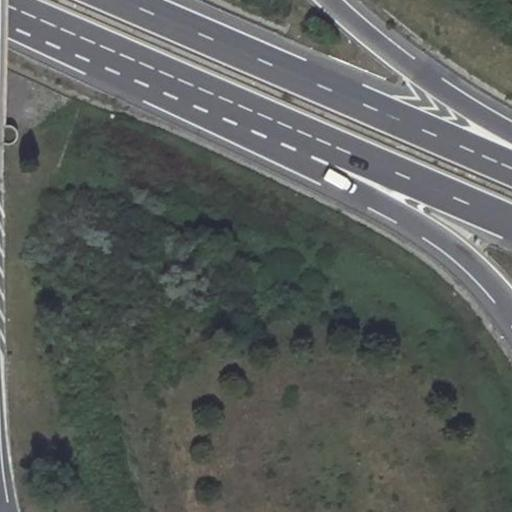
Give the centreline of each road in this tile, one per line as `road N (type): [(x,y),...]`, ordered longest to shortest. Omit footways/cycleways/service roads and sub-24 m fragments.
road 1 (trunk): [(511,167),(121,0)]
road 2 (trunk): [(0,2),(340,149)]
road 3 (trunk): [(340,149),(367,193),(469,256),(511,309)]
road 4 (trunk): [(511,134),(328,0)]
road 5 (trunk): [(340,149),(511,222)]
